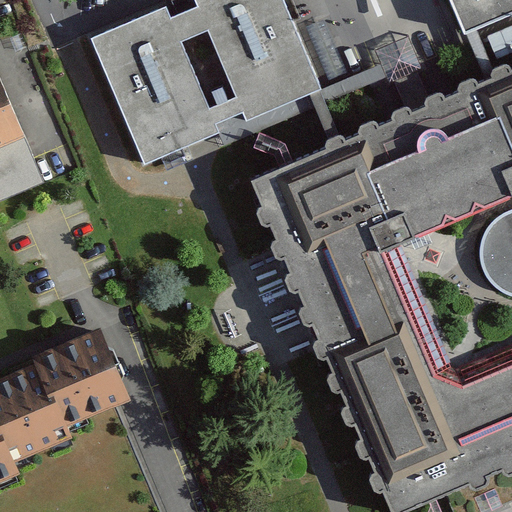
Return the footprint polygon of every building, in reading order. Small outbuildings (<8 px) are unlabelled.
[(285,0),(163,0),(87,33),(142,160),(321,83),(285,0)] [(511,0),(447,0),(463,37),(511,15),(511,0)] [(511,67),(429,103),(415,70),(392,80),(406,114),(252,179),(394,511),(398,511),(511,463),(511,67)] [(0,143),(22,135),(0,82),(0,143)] [(30,362),(33,369),(56,426),(124,399),(99,335),(30,362)] [(0,382),(0,447),(8,468),(64,447),(56,426),(33,369),(0,382)] [(0,447),(0,483),(12,478),(8,468),(0,447)]
